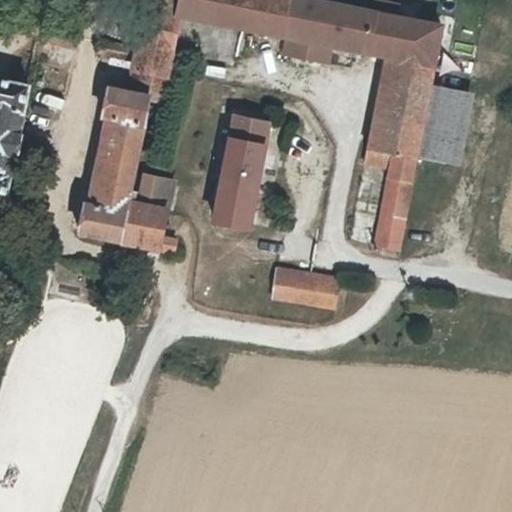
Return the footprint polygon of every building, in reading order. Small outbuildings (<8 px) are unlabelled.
[(125,98),(153,108),(165,111),(177,55),(184,21),(187,0),(140,0),(131,53),(127,70),(130,73),(130,76),(125,98)] [(187,0),(184,21),(249,33),(292,41),(334,49),(382,58),(433,68),(441,26),(393,17),(382,15),(370,13),(345,8),(334,6),(322,4),(300,0),(187,0)] [(346,0),(334,0),(334,6),(345,8),(346,0)] [(384,4),(372,2),(370,13),(382,15),(384,4)] [(395,6),(384,4),(382,15),(393,17),(395,6)] [(243,66),(249,33),(184,21),(177,55),(243,66)] [(66,55),(68,42),(38,36),(36,49),(66,55)] [(334,49),(292,41),(288,57),(331,65),(334,49)] [(121,65),(124,52),(96,47),(94,60),(121,65)] [(419,159),(432,70),(433,68),(382,58),(366,150),(419,159)] [(432,70),(419,159),(459,166),(474,77),(432,70)] [(0,208),(6,210),(29,93),(0,87),(0,208)] [(80,238),(130,246),(141,182),(153,108),(125,98),(105,94),(101,125),(109,127),(95,210),(85,210),(80,238)] [(269,125),(235,119),(215,225),(249,231),(269,125)] [(419,159),(366,150),(364,164),(391,168),(417,172),(419,159)] [(417,172),(391,168),(389,178),(395,178),(387,232),(381,232),(378,248),(403,252),(417,172)] [(141,182),(130,246),(175,255),(177,246),(164,244),(170,215),(146,210),(151,184),(141,182)] [(146,210),(170,215),(176,189),(151,184),(146,210)] [(338,300),(342,279),(279,269),(274,298),(275,298),(336,308),(338,300)]
